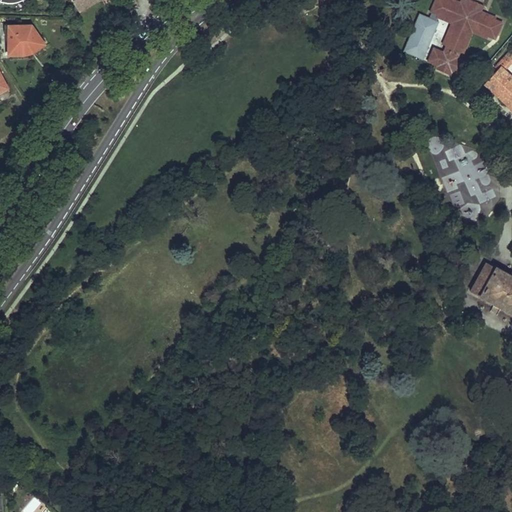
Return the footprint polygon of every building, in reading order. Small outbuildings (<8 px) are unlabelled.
[(73,0),(80,11),(99,0),(73,0)] [(458,48),(461,50),(467,37),(471,26),(478,29),(478,30),(486,33),(486,32),(493,34),(499,18),(493,16),(493,14),(486,11),(485,13),(478,10),(478,8),(475,7),(472,0),(465,0),(462,2),(459,0),(458,2),(454,0),(433,0),(430,9),(436,12),(436,13),(444,17),(445,15),(451,18),(441,42),(445,43),(442,50),(438,48),(430,52),(432,60),(454,69),(462,65),(459,57),(455,55),(458,48)] [(425,59),(437,19),(416,13),(404,53),(425,59)] [(29,52),(35,49),(36,50),(43,45),(31,28),(22,28),(22,27),(8,27),(8,54),(26,53),(29,52)] [(511,74),(502,65),(485,84),(511,108),(511,74)] [(16,132),(14,135),(19,138),(26,126),(21,123),(15,132),(16,132)] [(496,270),(487,265),(472,292),(481,298),(481,299),(511,316),(511,278),(497,270),(496,270)]
